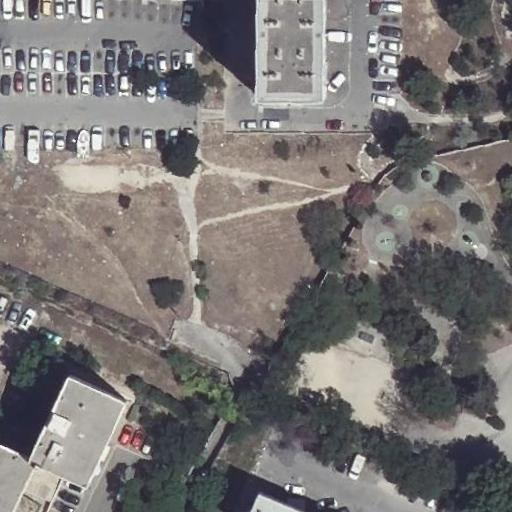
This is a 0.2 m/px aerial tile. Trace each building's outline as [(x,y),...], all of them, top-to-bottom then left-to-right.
[(330,100),(331,0),(265,0),(263,100),(330,100)] [(69,376),(33,451),(43,455),(68,468),(91,478),(126,402),(69,376)] [(43,455),(33,451),(0,436),(0,506),(12,511),(16,511),(29,484),(43,455)] [(68,468),(43,455),(29,484),(54,497),(68,468)] [(307,511),(299,508),(284,503),(257,491),(248,511),(307,511)] [(284,503),(299,508),(300,500),(285,498),(284,503)]
